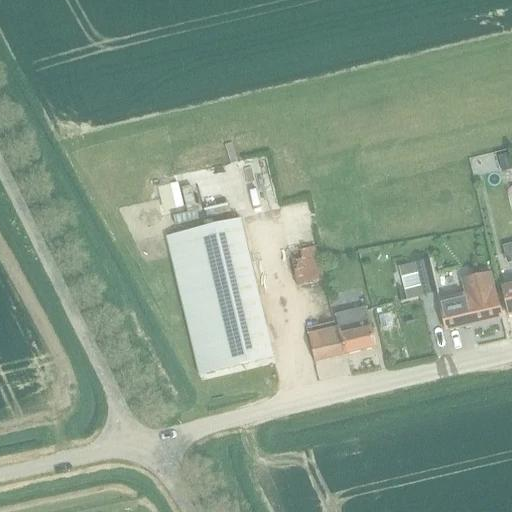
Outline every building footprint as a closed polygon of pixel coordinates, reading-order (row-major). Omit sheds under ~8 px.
[(511,163),(509,154),(497,157),(501,172),(511,169),(511,163)] [(199,375),(273,358),(240,220),(167,237),(199,375)] [(323,233),(294,238),(300,272),(328,268),(323,233)] [(415,264),(400,268),(402,278),(418,275),(418,276),(423,296),(437,293),(430,261),(415,264)] [(465,294),(439,300),(446,332),(470,327),(502,319),(494,287),(491,273),(462,280),(465,294)] [(511,284),(502,287),(509,317),(511,315),(511,284)] [(315,362),(375,348),(365,306),(335,313),(338,327),(308,334),(315,362)] [(418,332),(436,327),(434,319),(416,323),(418,332)]
